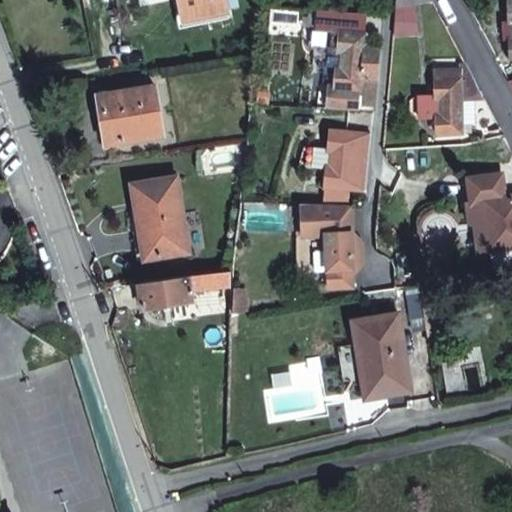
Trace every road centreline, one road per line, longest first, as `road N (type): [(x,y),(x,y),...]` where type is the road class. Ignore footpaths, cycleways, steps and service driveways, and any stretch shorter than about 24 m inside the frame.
road 1 (unclassified): [(0,63),(153,511)]
road 2 (residential): [(444,0),(511,133)]
